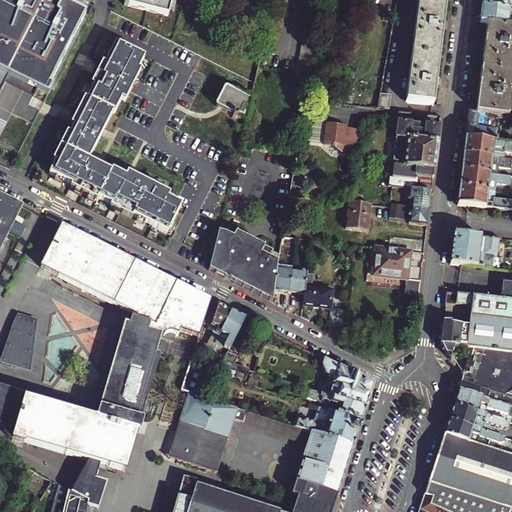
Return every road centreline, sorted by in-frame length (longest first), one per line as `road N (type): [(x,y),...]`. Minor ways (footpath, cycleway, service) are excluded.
road 1 (residential): [(0,180),(391,381)]
road 2 (residential): [(466,0),(422,375)]
road 3 (residential): [(402,511),(437,404),(422,375)]
road 4 (residential): [(391,381),(352,511)]
